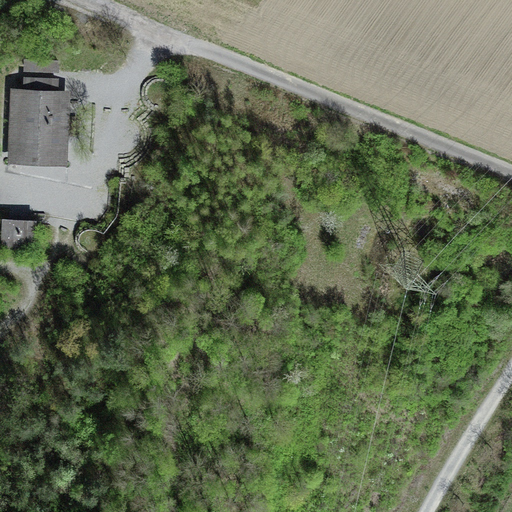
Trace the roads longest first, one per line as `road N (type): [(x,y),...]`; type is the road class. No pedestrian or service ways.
road 1 (track): [(78,0),(511,173)]
road 2 (track): [(426,511),(511,372)]
